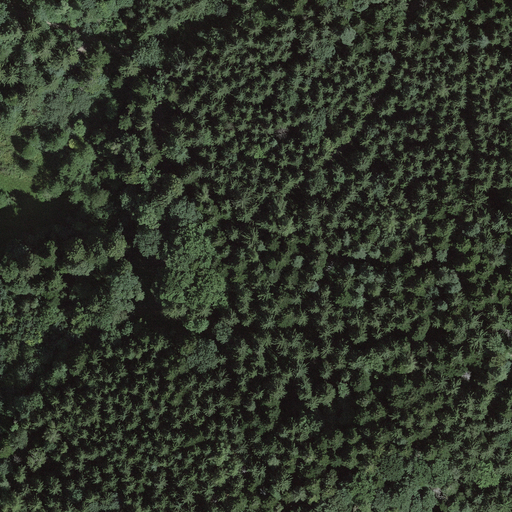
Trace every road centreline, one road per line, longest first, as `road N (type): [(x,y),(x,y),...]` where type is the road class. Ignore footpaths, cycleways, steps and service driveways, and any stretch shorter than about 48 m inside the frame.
road 1 (track): [(0,59),(89,44),(133,55),(155,92),(174,215),(153,290),(164,307),(189,316),(214,306),(251,215),(353,135),(421,0)]
road 2 (track): [(457,0),(469,16),(472,165),(454,253),(470,299),(511,359)]
road 3 (track): [(511,367),(490,414),(460,442),(404,453),(300,511)]
